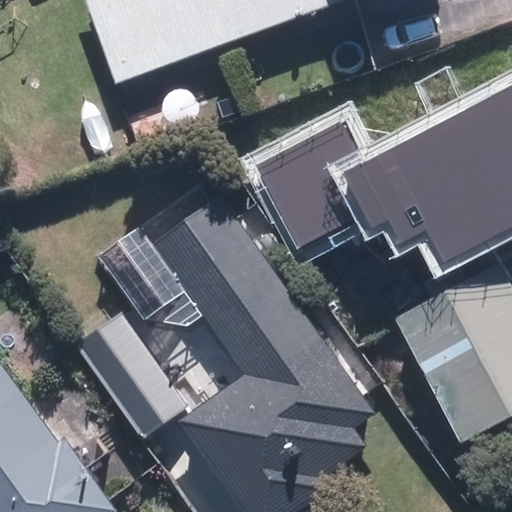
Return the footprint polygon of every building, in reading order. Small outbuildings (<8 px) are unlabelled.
[(327,0),(101,0),(129,74),(327,0)] [(444,257),(511,223),(511,89),(365,163),(344,122),(257,165),(299,248),(363,216),(371,232),(387,223),(397,242),(429,226),(444,257)] [(388,402),(235,187),(163,238),(256,368),(191,414),(260,511),(280,511),(382,440),(366,417),(388,402)] [(511,410),(511,282),(500,261),(397,317),(463,437),(511,410)] [(129,308),(85,338),(150,430),(194,399),(129,308)] [(118,511),(127,506),(0,337),(0,511),(118,511)]
